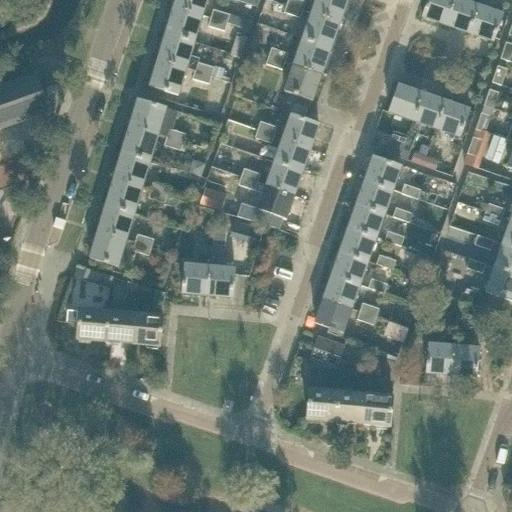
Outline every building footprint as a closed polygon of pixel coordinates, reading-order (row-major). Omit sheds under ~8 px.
[(202,16),(206,0),(176,0),(174,8),(202,16)] [(288,0),(287,5),(302,10),(305,3),(297,0),(288,0)] [(340,24),(347,0),(316,0),(312,14),(340,24)] [(446,27),(454,0),(428,0),(422,18),(446,27)] [(469,35),(479,7),(459,0),(454,0),(446,27),(469,35)] [(300,18),(302,10),(287,5),(284,13),(300,18)] [(493,43),(503,15),(479,7),(469,35),(493,43)] [(194,43),(202,16),(174,8),(166,34),(194,43)] [(211,19),(227,24),(230,16),(214,11),(211,19)] [(331,50),(340,24),(312,14),(303,40),(331,50)] [(225,32),(227,24),(211,19),(209,27),(225,32)] [(190,56),(194,43),(166,34),(158,61),(186,69),(195,72),(211,76),(214,68),(198,64),(199,58),(190,56)] [(321,76),(331,50),(303,40),(293,66),(321,76)] [(510,63),(511,56),(511,45),(506,44),(501,60),(510,63)] [(269,57),(284,62),(287,54),(271,49),(269,57)] [(281,70),(284,62),(269,57),(266,65),(281,70)] [(178,96),(186,69),(158,61),(150,88),(178,96)] [(0,130),(50,113),(36,75),(32,64),(0,75),(0,130)] [(225,64),(221,76),(231,79),(235,67),(225,64)] [(312,102),(321,76),(293,66),(284,92),(312,102)] [(502,86),(507,70),(498,67),(493,83),(502,86)] [(209,84),(211,76),(195,72),(193,80),(209,84)] [(422,94),(399,86),(398,86),(389,113),(413,122),(422,94)] [(493,110),(499,94),(490,91),(484,107),(493,110)] [(436,130),(446,102),(422,94),(413,122),(436,130)] [(166,109),(149,104),(138,101),(130,127),(158,136),(166,109)] [(283,112),(305,120),(309,109),(287,101),(283,112)] [(470,111),(469,110),(446,102),(436,130),(461,138),(470,111)] [(319,125),(305,120),(283,112),(283,113),(291,116),(283,140),(310,149),(319,125)] [(485,134),(491,117),(482,114),(476,130),(485,134)] [(259,131),(274,137),(277,128),(262,122),(259,131)] [(150,162),(158,136),(130,127),(122,154),(150,162)] [(478,169),(490,135),(485,134),(476,130),(464,164),(478,169)] [(167,139),(183,143),(185,135),(170,131),(167,139)] [(272,143),(274,137),(259,131),(256,138),(272,143)] [(400,158),(407,139),(395,135),(388,154),(400,158)] [(180,152),(183,143),(167,139),(165,147),(180,152)] [(302,173),(310,149),(283,140),(274,163),(302,173)] [(373,141),(370,148),(381,152),(383,144),(373,141)] [(142,188),(150,162),(122,154),(114,180),(142,188)] [(424,166),(427,158),(415,154),(412,162),(424,166)] [(392,192),(401,167),(373,157),(365,182),(392,192)] [(427,158),(424,166),(435,171),(438,162),(427,158)] [(294,197),(302,173),(274,163),(266,187),(294,197)] [(258,184),(261,174),(245,169),(241,178),(258,184)] [(258,184),(241,178),(233,175),(231,183),(254,191),(248,208),(257,211),(286,220),(294,197),(266,187),(258,184)] [(134,215),(142,188),(114,180),(106,206),(134,215)] [(384,215),(392,192),(365,182),(356,206),(384,215)] [(151,191),(167,196),(169,188),(154,183),(151,191)] [(417,200),(420,192),(405,186),(402,195),(417,200)] [(222,211),(228,195),(206,188),(201,204),(222,211)] [(165,204),(167,196),(151,191),(149,200),(165,204)] [(486,213),(502,218),(505,211),(489,205),(486,213)] [(126,241),(134,215),(106,206),(98,233),(126,241)] [(376,239),(384,215),(356,206),(348,229),(376,239)] [(393,218),(409,224),(412,215),(396,210),(393,218)] [(499,227),(502,218),(486,213),(483,221),(499,227)] [(511,248),(511,221),(503,245),(511,248)] [(215,226),(214,246),(226,247),(227,227),(215,226)] [(368,262),(376,239),(348,229),(340,253),(368,262)] [(135,244),(126,241),(98,233),(90,259),(118,268),(124,249),(133,252),(133,251),(135,244)] [(385,242),(401,247),(404,239),(388,233),(385,242)] [(135,244),(151,249),(154,240),(138,235),(135,244)] [(491,251),(494,242),(478,237),(475,246),(491,251)] [(133,252),(132,252),(133,252),(136,253),(139,254),(148,257),(151,249),(135,244),(133,251),(133,252)] [(511,275),(511,248),(503,245),(494,269),(511,275)] [(211,256),(212,247),(199,246),(198,255),(211,256)] [(212,247),(211,256),(224,257),(224,248),(212,247)] [(359,286),(368,262),(340,253),(332,276),(359,286)] [(377,265),(393,271),(396,262),(380,257),(377,265)] [(483,275),(486,266),(470,260),(466,269),(483,275)] [(207,297),(210,267),(185,265),(182,294),(207,297)] [(233,299),(235,270),(210,267),(207,297),(233,299)] [(511,301),(511,275),(494,269),(486,293),(511,301)] [(110,289),(113,278),(87,270),(83,281),(110,289)] [(351,310),(359,286),(332,276),(323,300),(351,310)] [(385,293),(387,285),(371,280),(369,288),(385,293)] [(135,315),(138,286),(128,283),(126,298),(125,298),(123,314),(108,312),(105,342),(132,345),(135,315)] [(481,306),(485,295),(466,289),(462,299),(481,306)] [(163,308),(165,294),(155,291),(153,307),(163,308)] [(343,334),(351,310),(323,300),(315,323),(343,334)] [(440,315),(442,303),(433,302),(432,315),(440,315)] [(389,323),(395,325),(397,319),(394,318),(395,314),(364,303),(361,313),(376,318),(389,323)] [(105,342),(108,312),(80,310),(77,340),(105,342)] [(373,326),(376,318),(361,313),(358,321),(373,326)] [(160,347),(163,317),(135,315),(132,345),(160,347)] [(410,330),(395,325),(389,323),(385,335),(401,342),(396,352),(395,350),(391,355),(400,359),(410,330)] [(341,358),(345,346),(318,337),(314,349),(341,358)] [(451,376),(454,347),(429,345),(426,374),(451,376)] [(477,378),(479,350),(454,347),(451,376),(477,378)] [(336,370),(341,358),(314,349),(310,360),(336,370)] [(396,364),(394,363),(387,361),(386,380),(394,380),(396,364)] [(338,393),(339,375),(326,374),(324,392),(309,390),(307,420),(335,423),(338,393)] [(362,425),(365,395),(338,393),(335,423),(362,425)] [(390,427),(393,398),(365,395),(362,425),(390,427)]
